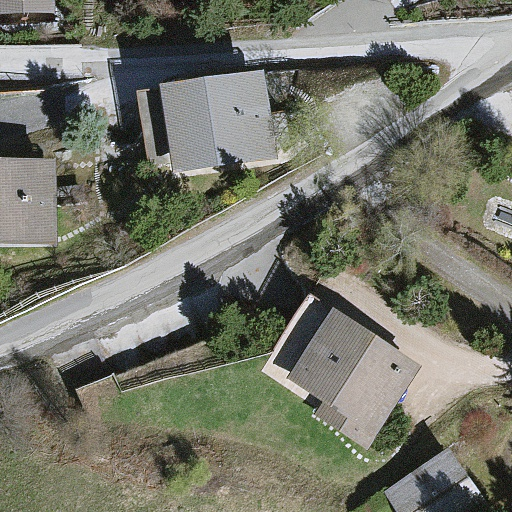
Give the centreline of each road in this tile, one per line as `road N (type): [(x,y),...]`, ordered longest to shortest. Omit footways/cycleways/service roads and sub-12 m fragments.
road 1 (residential): [(0,365),(217,270),(511,75)]
road 2 (residential): [(511,41),(0,62)]
